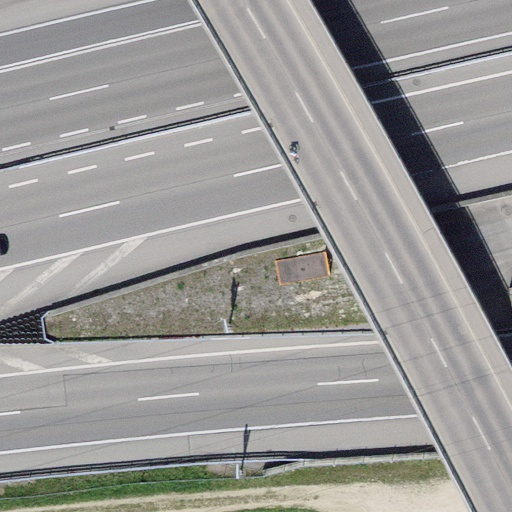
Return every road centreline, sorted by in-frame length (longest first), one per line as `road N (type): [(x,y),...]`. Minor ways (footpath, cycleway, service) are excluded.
road 1 (tertiary): [(511,492),(242,0)]
road 2 (motorway): [(0,229),(511,111)]
road 3 (motorway): [(482,0),(0,110)]
road 4 (track): [(87,511),(304,496),(373,511)]
road 5 (motorway): [(241,389),(511,371)]
road 6 (motorway): [(0,413),(241,389)]
road 7 (motorway): [(219,0),(0,51)]
